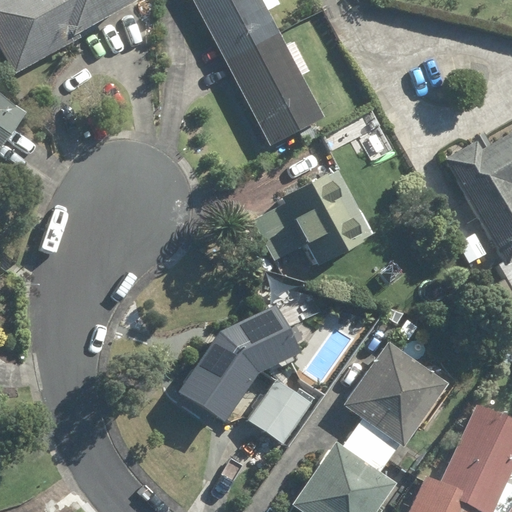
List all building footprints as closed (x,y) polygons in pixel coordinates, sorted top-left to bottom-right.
[(138,0),(0,0),(0,58),(10,77),(76,43),(72,36),(139,1),(138,0)] [(190,0),(225,66),(278,37),(267,15),(277,10),(272,0),(190,0)] [(278,37),(225,66),(270,152),(298,137),(303,147),(315,141),(311,132),(324,125),(301,80),(309,76),(294,47),(286,51),(278,37)] [(0,109),(0,145),(17,122),(0,109)] [(447,162),(504,268),(496,272),(511,301),(511,137),(480,155),(476,147),(447,162)] [(362,249),(362,246),(371,241),(337,177),(282,207),(283,208),(252,225),(275,266),(304,250),(317,273),(362,249)] [(220,339),(179,399),(224,430),(257,381),(301,361),(291,340),(306,333),(294,308),(278,316),(276,312),(220,339)] [(396,334),(406,341),(416,329),(406,322),(396,334)] [(361,423),(351,439),(389,465),(399,452),(403,455),(448,390),(388,347),(343,411),(361,423)] [(511,372),(505,368),(498,380),(511,389),(511,372)] [(274,384),(246,426),(282,450),(310,408),(274,384)] [(462,498),(458,507),(468,511),(511,511),(511,486),(507,484),(511,474),(511,425),(477,409),(440,487),(462,498)] [(380,511),(395,491),(379,480),(389,465),(351,439),(341,453),(334,449),(290,511),(380,511)] [(427,481),(411,511),(468,511),(458,507),(462,498),(440,487),(427,481)]
